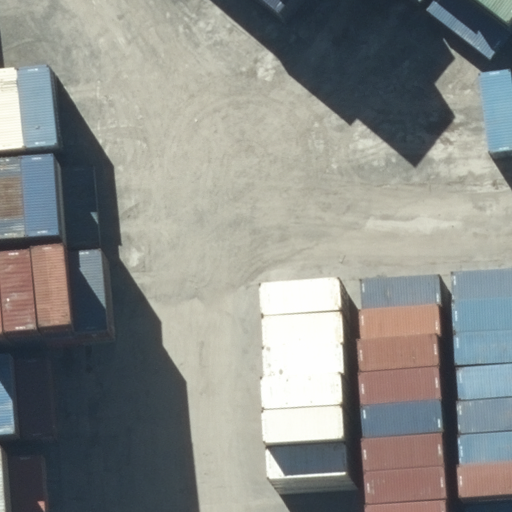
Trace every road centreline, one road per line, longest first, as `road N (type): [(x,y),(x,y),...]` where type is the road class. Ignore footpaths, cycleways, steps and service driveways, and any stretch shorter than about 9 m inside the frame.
road 1 (unknown): [(17,0),(101,472)]
road 2 (unknown): [(101,472),(274,511)]
